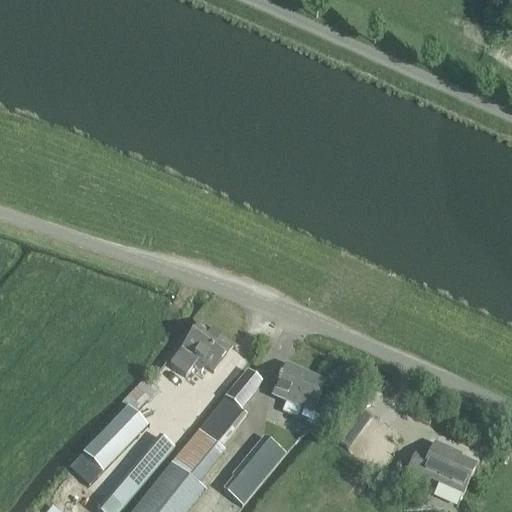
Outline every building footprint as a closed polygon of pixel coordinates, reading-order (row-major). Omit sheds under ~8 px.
[(232,350),(200,326),(169,368),(186,380),(198,364),(213,375),(232,350)] [(298,420),(301,410),(311,415),(325,386),(286,367),(278,383),(272,397),(287,404),(282,413),(298,420)] [(240,413),(262,386),(247,374),(225,401),(226,401),(173,467),(187,478),(193,477),(200,483),(229,445),(222,440),(243,415),(240,413)] [(159,391),(146,379),(122,406),(127,411),(70,470),(89,488),(147,429),(135,417),(159,391)] [(485,434),(483,440),(489,442),(492,437),(485,434)] [(99,511),(124,511),(175,452),(160,439),(98,511),(99,511)] [(222,494),(242,510),(286,457),(265,440),(230,479),(232,481),(222,494)] [(462,497),(475,469),(452,458),(453,455),(434,447),(429,459),(417,453),(405,479),(427,489),(430,482),(462,497)] [(500,464),(501,464),(505,466),(509,458),(505,456),(504,456),(500,464)] [(190,511),(205,494),(171,468),(135,511),(190,511)]
